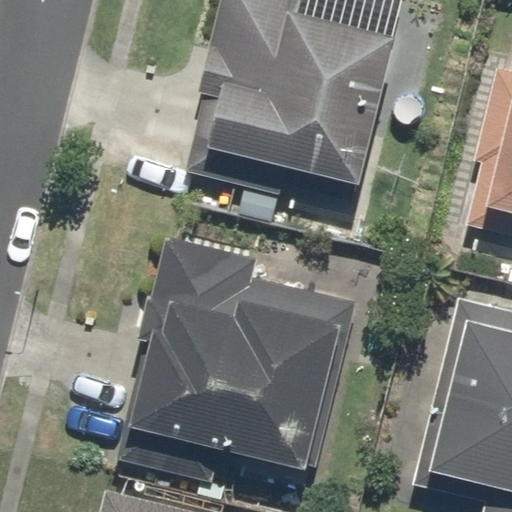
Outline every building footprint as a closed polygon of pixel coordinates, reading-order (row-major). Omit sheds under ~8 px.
[(401,36),(292,15),(294,0),(210,0),(191,98),(207,101),(191,182),(231,190),(227,206),(275,215),(279,195),(366,212),(401,36)] [(511,69),(493,65),(456,224),(511,237),(511,69)] [(356,303),(257,280),(261,265),(157,241),(143,300),(134,298),(123,342),(143,347),(116,459),(215,482),(221,458),(315,480),(356,303)] [(511,511),(511,315),(456,302),(452,301),(407,485),(484,504),(482,511),(511,511)] [(192,511),(104,489),(96,487),(89,511),(192,511)]
